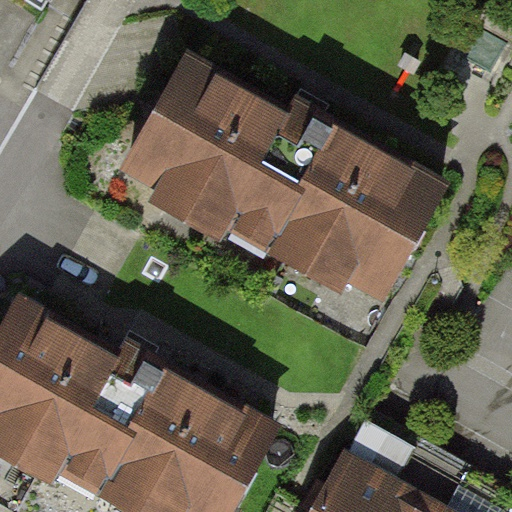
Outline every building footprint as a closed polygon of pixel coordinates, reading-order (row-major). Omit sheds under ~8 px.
[(26,0),(41,9),(46,0),(26,0)] [(121,172),(259,249),(266,237),(316,147),(177,71),(121,172)] [(316,147),(266,237),(378,299),(434,199),(321,137),(316,147)] [(0,334),(0,432),(97,486),(103,475),(153,385),(15,308),(0,334)] [(153,385),(103,475),(171,511),(229,511),(271,436),(159,374),(153,385)] [(295,511),(424,511),(326,458),(295,511)]
